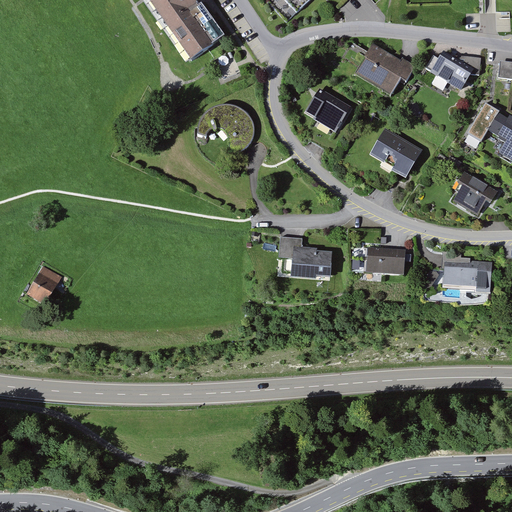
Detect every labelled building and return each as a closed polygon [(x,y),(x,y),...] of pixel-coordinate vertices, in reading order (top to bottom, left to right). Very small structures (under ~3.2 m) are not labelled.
[(227,37),(201,0),(145,0),(189,63),(227,37)] [(264,0),(286,23),(310,0),(264,0)] [(401,61),(373,44),(356,73),(392,95),(401,79),(407,83),(416,66),(403,58),(401,61)] [(481,59),(442,53),(440,59),(434,56),(426,69),(460,91),(470,75),(479,76),(481,59)] [(511,80),(511,61),(501,61),(499,79),(511,80)] [(341,105),(316,93),(302,122),(327,134),(341,105)] [(489,129),(499,113),(500,111),(485,103),(468,134),(481,143),(489,129)] [(230,106),(220,107),(207,112),(197,127),(201,138),(214,136),(221,144),(219,157),(243,151),(252,131),(246,113),(230,106)] [(511,120),(499,113),(489,129),(507,139),(500,153),(511,159),(511,120)] [(422,151),(386,129),(369,156),(406,179),(422,151)] [(499,194),(463,172),(448,196),(484,218),(499,194)] [(274,241),(271,278),(321,282),(324,245),(274,241)] [(405,250),(367,248),(366,275),(404,276),(405,250)] [(443,252),(442,269),(445,269),(443,288),(474,290),(475,293),(490,294),(492,263),(471,262),(471,259),(462,258),(462,252),(443,252)] [(57,279),(40,267),(20,296),(38,307),(57,279)] [(437,272),(426,271),(425,289),(432,287),(439,275),(437,272)]
